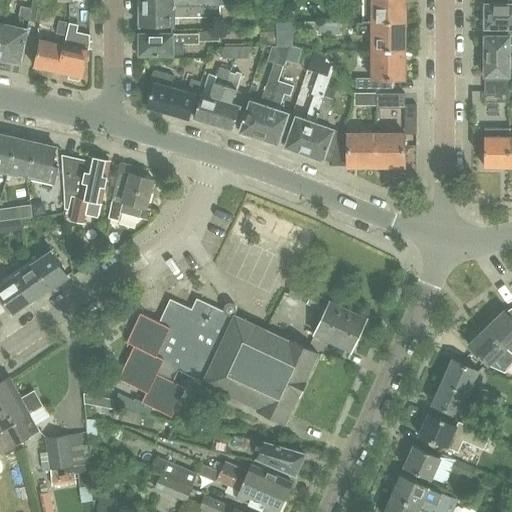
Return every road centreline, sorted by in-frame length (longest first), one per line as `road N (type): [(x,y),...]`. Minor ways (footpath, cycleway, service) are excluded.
road 1 (residential): [(0,352),(175,232),(213,154)]
road 2 (residential): [(328,511),(423,298),(438,239)]
road 3 (tertiary): [(438,239),(213,154)]
road 4 (residential): [(438,239),(443,0)]
road 5 (residential): [(105,122),(111,0)]
